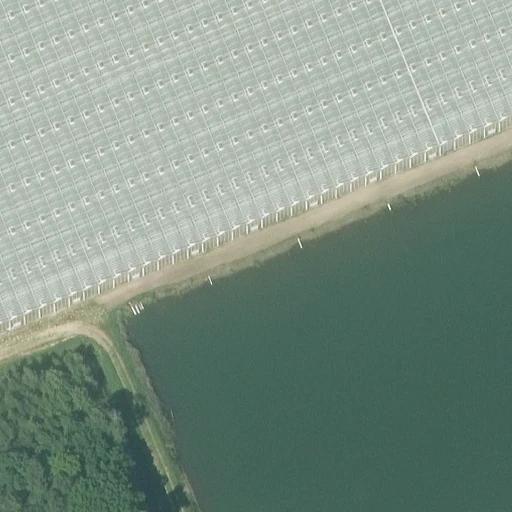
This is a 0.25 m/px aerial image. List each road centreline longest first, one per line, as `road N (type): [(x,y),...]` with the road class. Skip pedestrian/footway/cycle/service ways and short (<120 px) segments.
road 1 (track): [(83,333),(130,291),(511,136)]
road 2 (track): [(176,511),(106,347),(62,330),(0,357)]
